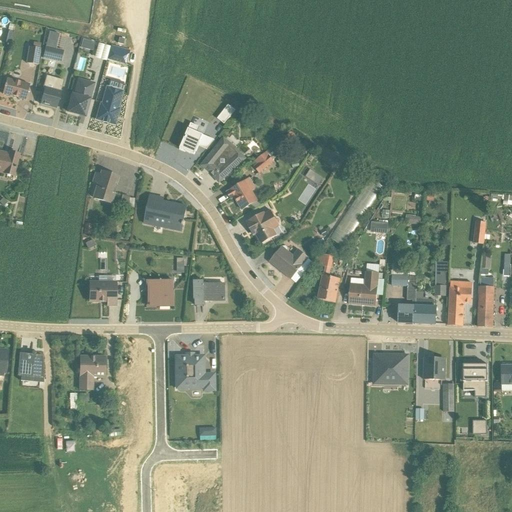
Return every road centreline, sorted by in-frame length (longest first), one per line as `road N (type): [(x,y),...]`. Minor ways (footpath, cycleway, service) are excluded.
road 1 (residential): [(0,119),(148,161),(186,183),(248,274),(286,312)]
road 2 (residential): [(286,312),(321,327),(511,335)]
road 3 (residential): [(159,329),(0,326)]
road 4 (residential): [(286,312),(263,329),(159,329)]
road 5 (residential): [(157,454),(159,329)]
